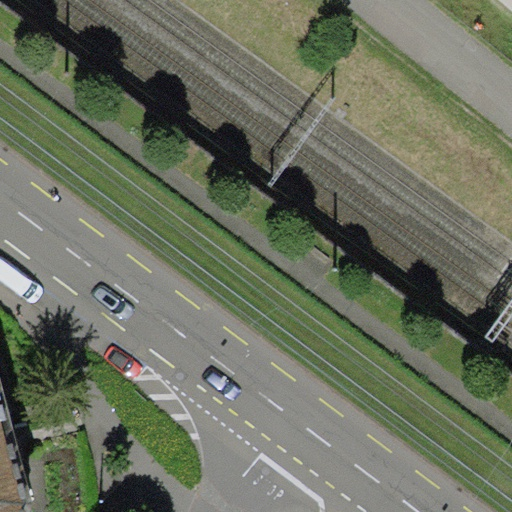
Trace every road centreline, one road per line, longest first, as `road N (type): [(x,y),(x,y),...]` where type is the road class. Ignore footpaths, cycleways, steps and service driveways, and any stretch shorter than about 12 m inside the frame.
road 1 (primary): [(0,211),(294,418)]
road 2 (primary): [(294,418),(418,511)]
